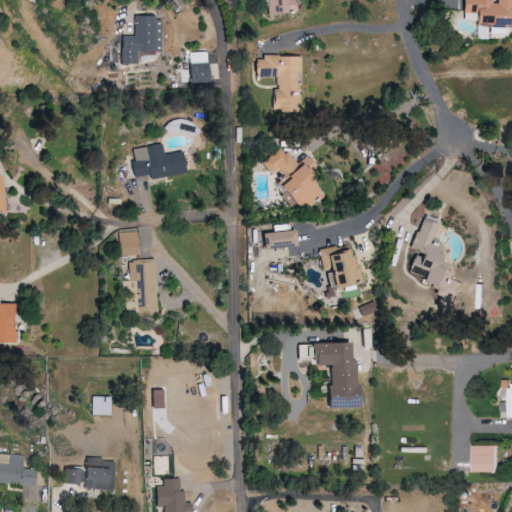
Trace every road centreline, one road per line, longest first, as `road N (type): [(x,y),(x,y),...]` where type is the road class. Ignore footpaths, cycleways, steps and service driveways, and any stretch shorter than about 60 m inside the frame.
road 1 (residential): [(253,511),(241,213),(219,21),(207,0)]
road 2 (residential): [(241,213),(114,226),(12,288)]
road 3 (residential): [(459,143),(415,48),(408,0)]
road 4 (residential): [(137,222),(245,321)]
